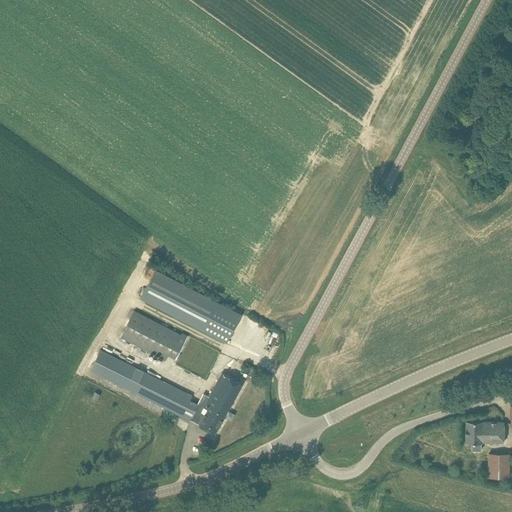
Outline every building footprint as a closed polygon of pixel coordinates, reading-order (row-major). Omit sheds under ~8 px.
[(156,269),(141,297),(141,298),(226,342),(241,314),(156,269)] [(133,311),(120,337),(166,360),(168,356),(175,359),(187,336),(182,333),(177,330),(175,332),(133,311)] [(191,399),(192,396),(100,350),(90,371),(190,420),(198,404),(199,403),(191,399)] [(208,406),(199,425),(215,434),(242,383),(221,373),(204,404),(208,406)] [(468,421),(468,441),(472,441),(472,451),(481,451),(482,441),(503,441),(503,432),(504,422),(482,422),(482,421),(468,421)] [(509,454),(488,453),(487,477),(510,478),(509,454)]
